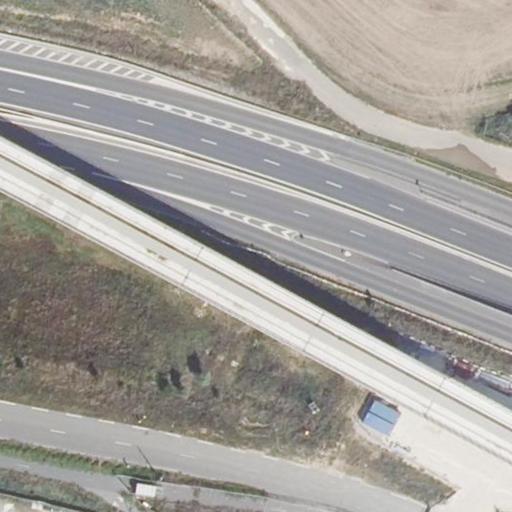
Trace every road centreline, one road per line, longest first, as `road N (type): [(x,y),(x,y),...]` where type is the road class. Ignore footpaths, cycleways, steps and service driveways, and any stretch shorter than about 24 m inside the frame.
road 1 (primary): [(0,138),(84,180),(253,234),(511,337)]
road 2 (primary): [(511,252),(280,165),(0,90)]
road 3 (primary): [(0,132),(293,212),(511,292)]
road 4 (primary): [(511,209),(269,124),(0,60)]
road 5 (unclassified): [(225,0),(364,116),(511,172)]
